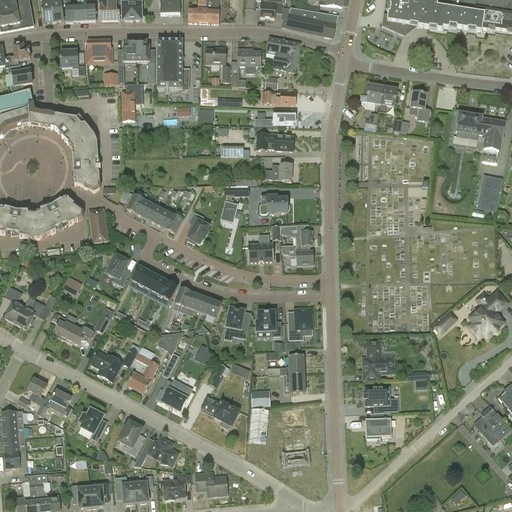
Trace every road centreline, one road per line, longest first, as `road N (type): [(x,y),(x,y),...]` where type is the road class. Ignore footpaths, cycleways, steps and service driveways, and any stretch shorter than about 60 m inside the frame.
road 1 (residential): [(283,511),(277,491),(249,473),(21,351)]
road 2 (residential): [(45,36),(247,33),(346,51)]
road 3 (residential): [(340,511),(511,362)]
road 4 (residential): [(330,279),(330,141),(343,63)]
road 5 (residential): [(154,236),(150,265),(196,288),(243,299),(330,298)]
road 6 (residential): [(337,511),(330,298)]
road 7 (residential): [(330,279),(250,277),(154,236)]
road 8 (residential): [(343,63),(511,87)]
